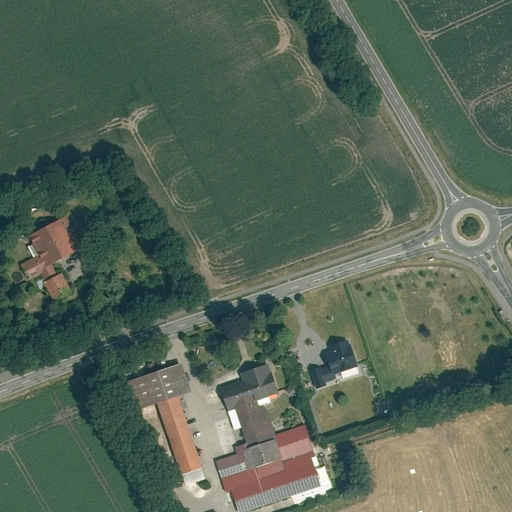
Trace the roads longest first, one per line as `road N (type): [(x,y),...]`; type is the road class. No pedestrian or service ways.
road 1 (tertiary): [(447,237),(0,393)]
road 2 (tertiary): [(456,207),(334,0)]
